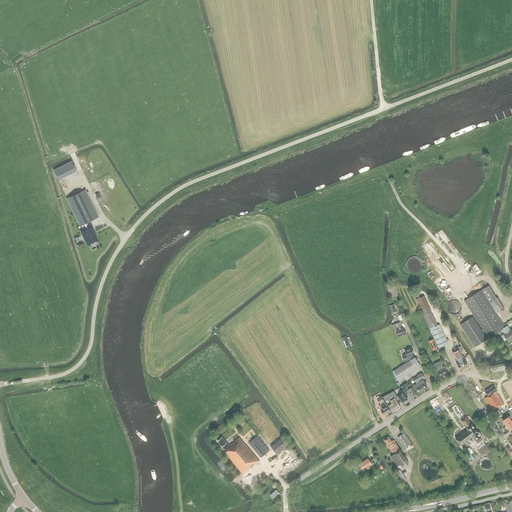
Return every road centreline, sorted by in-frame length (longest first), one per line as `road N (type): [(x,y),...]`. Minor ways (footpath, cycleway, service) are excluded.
road 1 (unclassified): [(0,384),(56,376),(82,360),(115,252),(175,191),(511,59)]
road 2 (track): [(389,180),(402,206),(472,283)]
road 3 (secondary): [(394,511),(511,486)]
